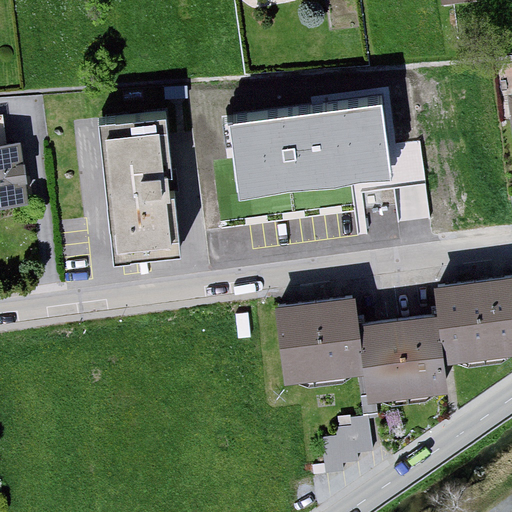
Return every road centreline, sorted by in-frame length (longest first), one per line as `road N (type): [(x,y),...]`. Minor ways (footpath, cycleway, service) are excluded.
road 1 (residential): [(0,308),(511,236)]
road 2 (unclassified): [(354,511),(511,402)]
